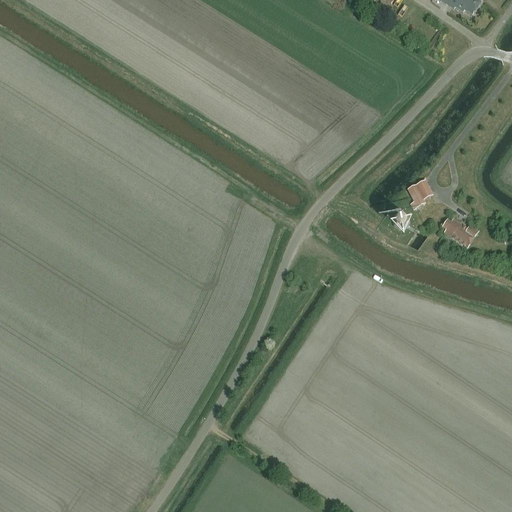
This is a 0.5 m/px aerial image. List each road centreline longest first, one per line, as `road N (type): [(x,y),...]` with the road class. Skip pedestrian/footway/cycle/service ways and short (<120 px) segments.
road 1 (unclassified): [(151,511),(234,380),(307,219),(465,59),(511,58)]
road 2 (track): [(208,426),(335,511)]
